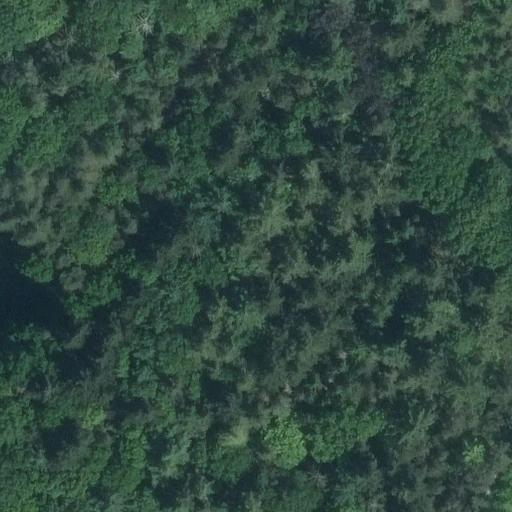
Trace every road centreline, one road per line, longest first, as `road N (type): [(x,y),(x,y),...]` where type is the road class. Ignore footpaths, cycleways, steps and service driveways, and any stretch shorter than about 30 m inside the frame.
road 1 (track): [(511,216),(303,0)]
road 2 (track): [(0,408),(49,460),(79,478),(253,511)]
